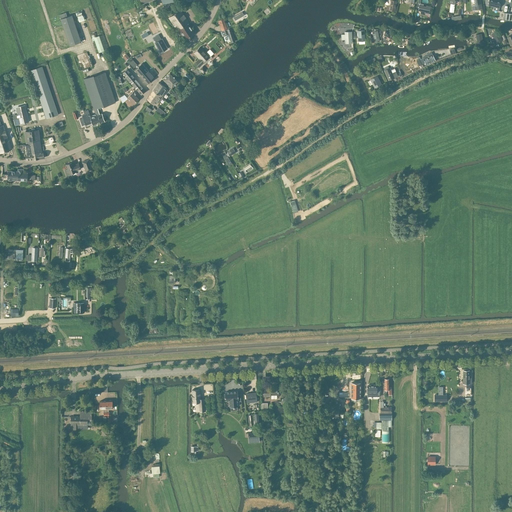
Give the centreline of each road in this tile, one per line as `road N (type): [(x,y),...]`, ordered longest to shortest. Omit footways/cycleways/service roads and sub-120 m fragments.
road 1 (tertiary): [(0,389),(83,376),(511,350)]
road 2 (tertiary): [(0,160),(52,160),(119,126),(219,0)]
